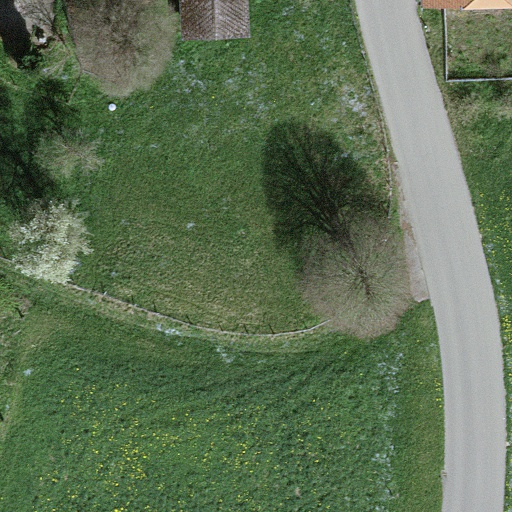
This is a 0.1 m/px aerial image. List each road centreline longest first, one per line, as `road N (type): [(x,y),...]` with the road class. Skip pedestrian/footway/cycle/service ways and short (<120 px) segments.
road 1 (tertiary): [(387,0),(464,298),(476,415),(473,511)]
road 2 (track): [(453,251),(346,325),(305,340),(261,343),(146,318),(0,266)]
